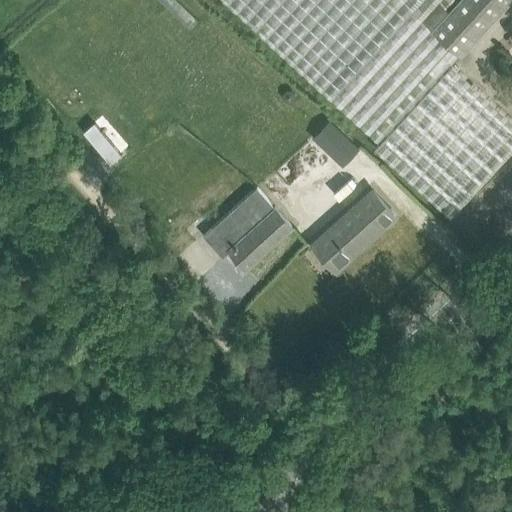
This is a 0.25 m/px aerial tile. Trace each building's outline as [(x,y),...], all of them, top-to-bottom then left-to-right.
[(159,0),(190,29),(198,20),(177,0),(159,0)] [(230,0),(403,163),(399,168),(451,216),(511,149),(511,118),(452,64),(511,0),(230,0)] [(342,164),(359,147),(330,119),(313,137),(342,164)] [(96,122),(85,131),(109,161),(111,159),(113,159),(118,155),(118,153),(121,151),(96,122)] [(230,250),(246,267),(292,225),(257,186),(204,234),(223,256),(230,250)] [(336,268),(395,214),(373,190),(314,243),(336,268)]
